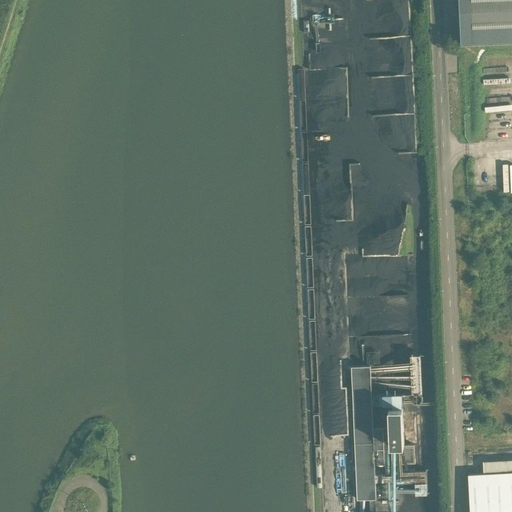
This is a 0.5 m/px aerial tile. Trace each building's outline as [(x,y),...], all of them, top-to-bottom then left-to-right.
[(511,0),(459,0),(462,44),(511,41),(511,0)] [(413,403),(423,402),(421,354),(411,354),(413,403)] [(370,498),(370,511),(375,511),(375,498),(377,498),(375,464),(385,464),(383,427),(374,428),(371,365),(352,366),(358,499),(370,498)] [(393,404),(393,407),(403,407),(403,403),(403,392),(383,393),(383,395),(380,395),(380,403),(383,403),(383,404),(393,404)] [(416,463),(415,445),(404,445),(403,407),(393,407),(390,407),(392,464),(416,463)] [(428,494),(427,469),(394,470),(395,482),(415,482),(416,494),(428,494)] [(470,511),(511,511),(511,472),(469,475),(470,511)]
